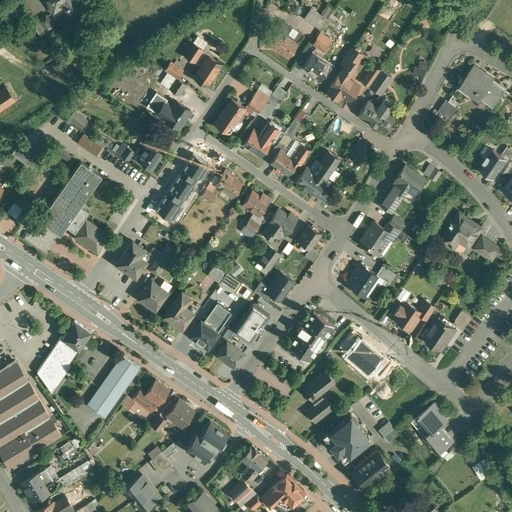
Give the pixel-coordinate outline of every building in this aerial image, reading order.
[(77,0),(45,0),(53,12),(54,11),(52,9),(64,1),(67,6),(65,7),(67,9),(69,8),(73,14),(82,8),(77,0)] [(326,19),(310,8),(303,18),(319,29),(326,19)] [(46,15),(39,19),(47,31),(54,27),(46,15)] [(47,31),(39,19),(32,24),(40,36),(47,31)] [(304,34),(284,21),(268,44),(288,57),(304,34)] [(331,40),(320,32),(312,43),(323,51),(331,40)] [(193,42),(184,55),(194,62),(203,49),(193,42)] [(363,55),(351,47),(345,56),(357,64),(363,55)] [(330,65),(312,53),(302,67),(320,80),(325,72),(327,72),(331,67),(329,66),(330,65)] [(208,55),(193,77),(207,86),(222,64),(208,55)] [(344,66),(329,87),(330,87),(327,92),(338,99),(341,95),(349,100),(359,85),(347,77),(357,64),(345,56),(340,63),(344,66)] [(422,60),(420,68),(415,67),(414,73),(426,76),(429,62),(422,60)] [(183,70),(170,61),(164,69),(177,78),(183,70)] [(372,66),(362,80),(363,82),(369,86),(379,70),(372,66)] [(485,74),(473,66),(457,88),(466,95),(468,92),(472,96),(473,96),(476,91),(482,95),(480,98),(493,107),(505,90),(492,81),(495,78),(486,72),(485,74)] [(391,78),(380,70),(379,70),(369,86),(380,94),(391,78)] [(177,78),(169,89),(178,95),(186,84),(177,78)] [(278,85),(271,94),(280,100),(287,91),(278,85)] [(6,87),(0,90),(0,110),(15,100),(6,87)] [(269,97),(257,89),(251,98),(262,106),(266,101),(269,97)] [(245,107),(231,98),(214,124),(228,133),(237,120),(239,122),(244,115),(241,114),(245,107)] [(262,106),(251,98),(246,105),(253,109),(258,113),(262,106)] [(378,107),(367,100),(358,114),(375,126),(383,132),(393,118),(386,113),(389,107),(381,102),(378,107)] [(458,109),(446,100),(438,111),(451,119),(458,109)] [(190,110),(176,101),(172,107),(164,101),(157,113),(179,128),(190,110)] [(268,103),(266,101),(262,106),(258,113),(266,118),(274,107),(269,103),(270,102),(269,102),(268,103)] [(301,121),(306,111),(301,108),(295,117),(301,121)] [(87,120),(73,111),(69,118),(82,127),(87,120)] [(141,117),(133,111),(129,115),(138,122),(141,117)] [(293,119),(284,132),(289,136),(298,123),(293,119)] [(284,132),(268,121),(259,133),(270,141),(275,145),(278,142),(284,132)] [(259,133),(253,129),(243,144),(249,148),(248,149),(259,156),(270,141),(259,133)] [(284,132),(278,142),(283,146),(290,137),(293,139),(289,136),(284,132)] [(366,140),(356,134),(348,146),(358,152),(366,140)] [(154,136),(149,144),(147,143),(146,144),(148,145),(138,160),(151,169),(157,160),(162,154),(161,154),(167,145),(154,136)] [(295,140),(286,153),(292,156),(300,144),(295,140)] [(35,155),(19,143),(11,154),(28,165),(35,155)] [(126,146),(122,143),(120,146),(116,152),(128,160),(134,151),(127,146),(126,146)] [(310,150),(300,144),(292,156),(292,157),(297,160),(296,161),(297,161),(300,164),(310,150)] [(511,149),(507,146),(503,152),(509,157),(511,158),(511,149)] [(71,156),(58,147),(55,151),(68,160),(71,156)] [(286,153),(281,149),(280,149),(270,163),(275,166),(275,170),(277,171),(281,170),(287,175),(297,161),(296,161),(297,160),(292,157),(292,156),(286,153)] [(492,150),(488,156),(487,155),(483,162),(479,169),(479,168),(479,169),(494,179),(499,170),(507,160),(507,159),(492,149),(492,150)] [(328,151),(314,172),(306,167),(296,181),(314,193),(315,194),(321,185),(325,178),(338,158),(328,151)] [(193,153),(180,172),(189,178),(195,182),(208,163),(193,153)] [(507,159),(507,160),(499,170),(501,171),(508,172),(511,166),(511,158),(509,157),(507,159)] [(107,234),(86,218),(82,223),(72,216),(101,175),(80,161),(39,219),(60,234),(65,227),(96,249),(107,234)] [(215,161),(202,179),(209,183),(221,166),(215,161)] [(437,181),(443,171),(431,162),(424,172),(437,181)] [(405,164),(394,180),(395,181),(379,204),(391,212),(399,200),(396,198),(399,193),(396,191),(401,184),(406,188),(405,188),(414,194),(424,178),(405,164)] [(235,175),(225,169),(214,184),(232,197),(241,183),(233,177),(235,175)] [(189,178),(180,172),(173,182),(182,188),(189,178)] [(511,176),(503,189),(511,195),(511,176)] [(325,188),(321,185),(315,194),(314,193),(313,195),(318,198),(325,188)] [(215,195),(205,188),(201,195),(211,202),(215,195)] [(325,188),(318,198),(329,206),(336,196),(325,188)] [(260,196),(251,190),(242,204),(258,215),(270,198),(262,192),(260,196)] [(17,218),(24,208),(14,201),(8,211),(17,218)] [(287,215),(277,208),(273,215),(269,212),(262,222),(267,225),(262,232),(267,235),(270,231),(278,236),(281,231),(286,234),(298,217),(290,211),(287,215)] [(460,213),(453,223),(451,221),(449,224),(451,225),(441,241),(453,249),(459,240),(469,247),(482,228),(460,213)] [(393,214),(388,221),(398,228),(403,220),(393,214)] [(259,225),(249,218),(244,225),(254,232),(259,225)] [(374,222),(366,233),(365,233),(359,242),(378,254),(378,253),(376,251),(386,236),(381,233),(385,228),(383,227),(374,221),(373,222),(374,222)] [(388,221),(383,227),(385,228),(395,235),(399,229),(398,228),(388,221)] [(308,224),(297,240),(310,249),(321,233),(308,224)] [(395,235),(385,228),(381,233),(386,236),(391,240),(395,235)] [(499,248),(483,237),(475,248),(492,259),(496,253),(499,248)] [(144,249),(132,241),(116,263),(128,272),(128,273),(134,277),(134,276),(135,277),(147,261),(140,256),(144,249)] [(288,242),(282,250),(287,254),(293,246),(288,242)] [(269,246),(258,261),(269,268),(279,254),(269,246)] [(505,252),(499,248),(496,253),(501,256),(505,252)] [(162,250),(155,259),(156,260),(149,269),(156,274),(169,256),(162,250)] [(360,262),(354,271),(355,271),(347,282),(346,282),(346,283),(367,297),(367,296),(363,293),(377,273),(360,262)] [(237,291),(243,281),(215,264),(209,274),(237,291)] [(395,273),(382,264),(378,271),(390,280),(389,282),(389,283),(395,273)] [(293,281),(280,271),(269,287),(267,290),(273,295),(280,300),(293,281)] [(167,291),(151,279),(138,297),(155,309),(167,291)] [(269,287),(260,281),(254,291),(269,301),(273,295),(267,290),(269,287)] [(403,288),(398,297),(405,301),(410,292),(403,288)] [(181,290),(164,315),(175,323),(175,322),(183,327),(194,312),(184,305),(191,296),(181,290)] [(389,292),(383,302),(389,306),(395,296),(389,292)] [(211,297),(203,308),(211,313),(219,302),(211,297)] [(435,306),(424,299),(417,309),(422,312),(420,315),(426,319),(435,306)] [(405,301),(402,306),(400,304),(395,311),(397,312),(394,318),(410,329),(420,315),(422,312),(417,309),(405,301)] [(258,305),(241,331),(254,340),(272,314),(258,305)] [(463,307),(454,320),(462,326),(471,313),(463,307)] [(313,310),(302,325),(301,324),(297,330),(298,331),(288,346),(309,361),(317,349),(321,347),(324,345),(325,341),(326,337),(334,325),(313,310)] [(445,321),(439,317),(429,331),(432,333),(427,340),(425,338),(424,338),(441,350),(456,328),(446,320),(445,321)] [(88,329),(74,319),(62,337),(78,348),(81,343),(88,334),(85,332),(88,329)] [(243,324),(235,319),(226,331),(221,337),(226,340),(227,340),(230,342),(243,324)] [(217,331),(200,320),(190,334),(196,338),(195,340),(206,347),(217,331)] [(78,348),(62,337),(61,336),(37,371),(49,388),(67,362),(68,362),(78,348)] [(230,342),(227,340),(226,340),(216,355),(224,360),(225,359),(234,366),(244,352),(236,346),(230,342)] [(247,347),(239,341),(236,344),(237,344),(236,346),(244,352),(247,347)] [(122,355),(87,404),(104,416),(139,367),(122,355)] [(351,364),(346,358),(343,360),(348,367),(351,364)] [(17,362),(0,372),(0,452),(9,467),(62,434),(17,362)] [(323,372),(303,388),(311,399),(319,393),(332,383),(331,382),(334,380),(326,370),(323,373),(323,372)] [(155,379),(146,392),(141,388),(133,397),(140,403),(151,411),(157,403),(158,404),(169,389),(155,379)] [(323,397),(319,393),(312,398),(316,403),(307,410),(315,421),(332,407),(324,397),(323,397)] [(132,399),(127,396),(121,404),(133,413),(140,403),(133,397),(132,399)] [(179,399),(167,414),(182,426),(188,419),(190,418),(191,416),(191,414),(193,412),(187,407),(187,406),(179,399)] [(448,419),(434,402),(416,417),(417,417),(418,416),(429,429),(428,431),(429,433),(439,425),(440,426),(448,419)] [(354,411),(324,436),(344,461),(374,436),(354,411)] [(159,415),(151,425),(159,430),(166,420),(159,415)] [(209,420),(199,435),(195,433),(185,448),(203,460),(210,451),(212,452),(226,432),(209,420)] [(389,421),(378,430),(387,441),(390,441),(399,433),(389,421)] [(440,426),(439,425),(429,433),(424,437),(437,453),(452,441),(440,426)] [(252,444),(240,458),(249,464),(243,472),(251,478),(257,471),(256,470),(267,457),(260,451),(252,444)] [(377,449),(352,469),(364,485),(389,465),(377,449)] [(161,450),(149,460),(159,473),(171,463),(161,450)] [(486,458),(474,466),(482,480),(495,473),(486,458)] [(80,465),(58,478),(64,487),(85,474),(80,465)] [(45,468),(38,473),(37,471),(22,481),(25,486),(23,487),(31,500),(39,495),(40,496),(56,487),(59,491),(64,487),(58,478),(53,481),(45,468)] [(304,493),(287,473),(261,496),(269,505),(270,505),(269,504),(273,500),(273,499),(275,499),(275,503),(283,511),(304,493)] [(142,474),(123,489),(132,500),(150,485),(147,481),(147,480),(142,474)] [(242,479),(228,492),(238,502),(241,499),(252,490),(242,479)] [(150,485),(132,500),(141,511),(160,496),(155,490),(154,490),(150,485)] [(252,490),(241,499),(245,503),(255,494),(252,490)] [(210,511),(216,508),(203,491),(188,502),(195,511),(210,511)] [(53,500),(37,510),(38,511),(58,511),(63,509),(65,511),(72,507),(65,494),(54,501),(53,500)] [(245,503),(241,507),(245,511),(249,511),(251,510),(252,511),(262,501),(255,494),(245,503)] [(415,511),(406,500),(391,511),(415,511)] [(91,501),(76,511),(90,511),(96,508),(91,501)]
